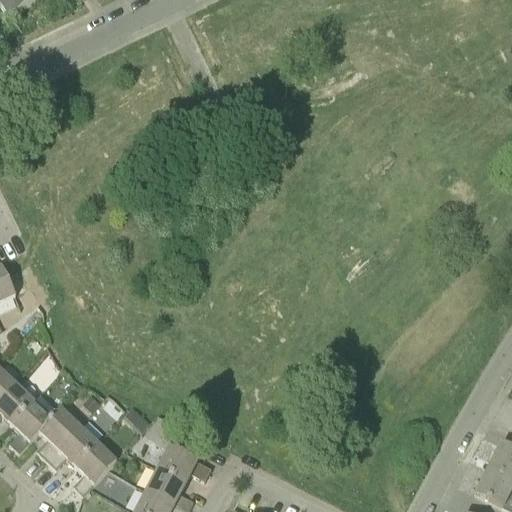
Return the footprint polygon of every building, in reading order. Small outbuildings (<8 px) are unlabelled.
[(0,0),(0,9),(9,23),(37,4),(34,0),(0,0)] [(210,132),(217,148),(230,142),(218,118),(209,122),(213,130),(210,132)] [(0,308),(15,301),(0,269),(0,308)] [(0,404),(15,389),(0,374),(0,404)] [(0,424),(2,422),(11,430),(34,406),(15,389),(0,404),(0,424)] [(19,459),(38,438),(52,423),(34,406),(11,430),(19,438),(9,450),(19,459)] [(36,458),(46,467),(79,432),(60,413),(52,423),(38,438),(47,446),(36,458)] [(66,465),(75,473),(97,449),(79,432),(46,467),(56,476),(66,465)] [(97,449),(75,473),(83,481),(73,492),(83,502),(116,466),(97,449)] [(487,474),(511,486),(511,455),(500,449),(487,474)] [(204,487),(210,475),(211,474),(168,452),(156,474),(186,489),(190,480),(204,487)] [(144,496),(175,511),(191,511),(193,508),(180,501),(186,489),(156,474),(144,496)] [(474,499),(498,511),(503,511),(511,494),(511,486),(487,474),(474,499)] [(135,511),(175,511),(144,496),(135,511)]
